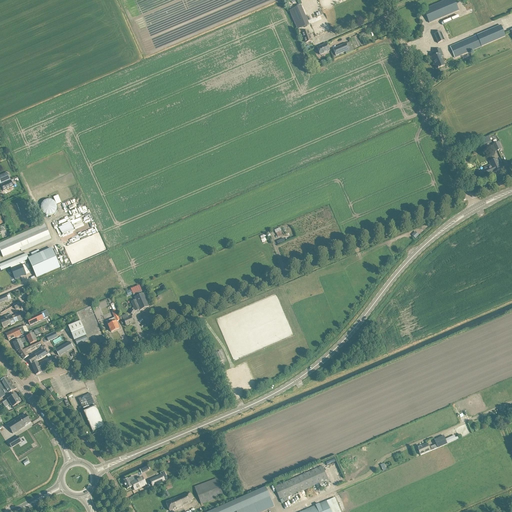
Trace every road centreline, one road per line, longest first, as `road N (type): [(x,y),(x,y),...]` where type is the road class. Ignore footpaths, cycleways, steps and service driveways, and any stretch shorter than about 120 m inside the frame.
road 1 (secondary): [(115,462),(296,379),(347,337),(410,258),(450,224)]
road 2 (unclassified): [(361,243),(34,379)]
road 3 (unclassified): [(511,402),(389,454),(362,477),(283,511)]
road 4 (unclassified): [(468,197),(382,0)]
